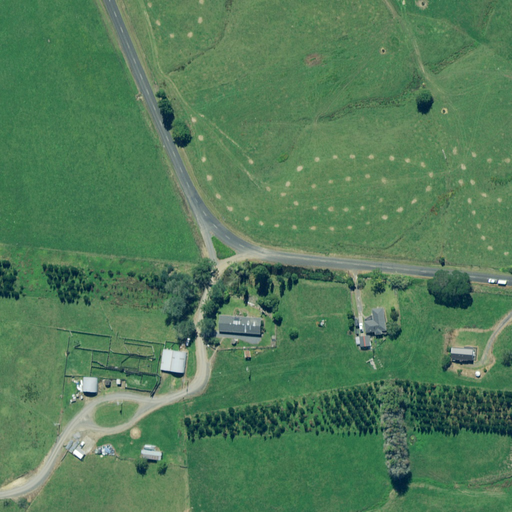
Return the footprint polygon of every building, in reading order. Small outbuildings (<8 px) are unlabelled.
[(388,334),(385,309),(374,311),(375,321),(366,322),(368,334),(376,333),(376,336),(388,334)] [(263,319),(221,316),(220,332),(262,335),(263,319)] [(371,347),(370,337),(360,338),(361,348),(371,347)] [(474,351),(453,349),(452,360),(474,362),(474,351)] [(186,353),(165,350),(162,370),(184,373),(186,353)] [(98,379),(85,378),(84,390),(97,391),(98,379)] [(111,406),(104,409),(106,414),(113,412),(111,406)]
